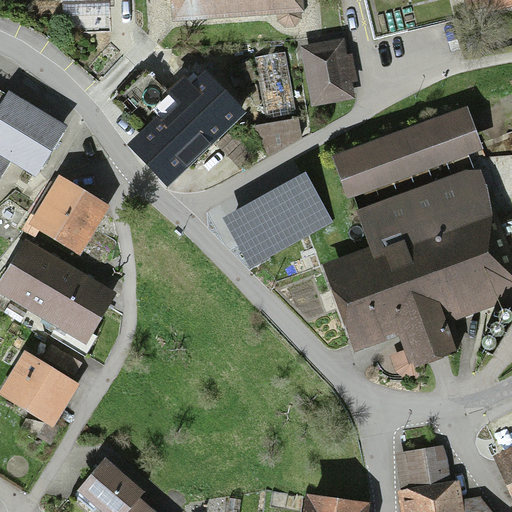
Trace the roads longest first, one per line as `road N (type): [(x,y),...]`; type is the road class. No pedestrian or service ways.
road 1 (residential): [(511,59),(423,82),(178,215)]
road 2 (residential): [(0,43),(79,98),(178,215)]
road 3 (residential): [(178,215),(343,383)]
